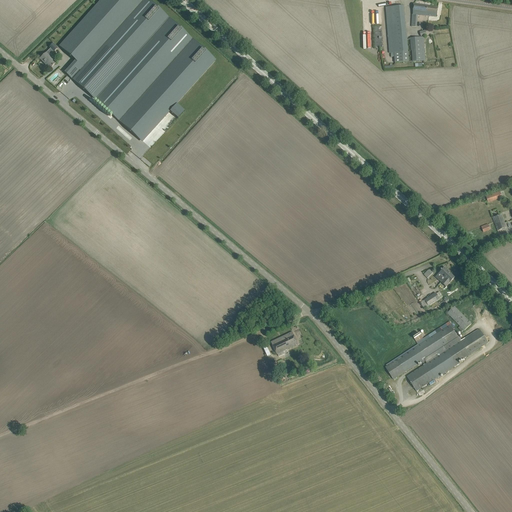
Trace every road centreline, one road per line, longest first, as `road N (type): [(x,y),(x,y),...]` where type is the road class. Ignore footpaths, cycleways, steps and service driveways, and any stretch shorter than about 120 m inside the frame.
road 1 (unclassified): [(470,511),(311,313),(0,51)]
road 2 (primary): [(511,301),(182,0)]
road 3 (unknown): [(0,437),(311,313)]
